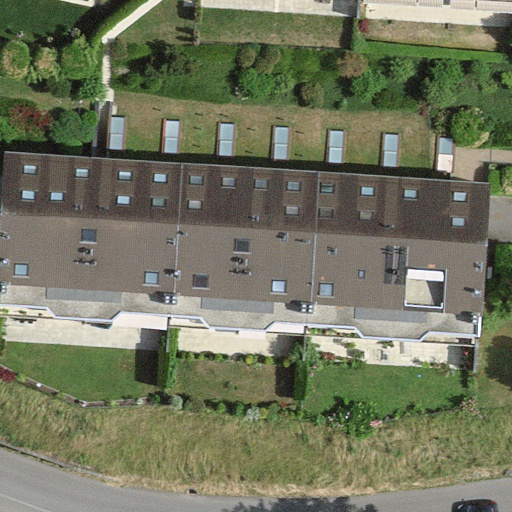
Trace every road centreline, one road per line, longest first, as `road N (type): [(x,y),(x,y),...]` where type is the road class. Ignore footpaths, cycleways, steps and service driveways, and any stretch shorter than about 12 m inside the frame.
road 1 (residential): [(511,501),(328,511)]
road 2 (residential): [(118,511),(0,476)]
